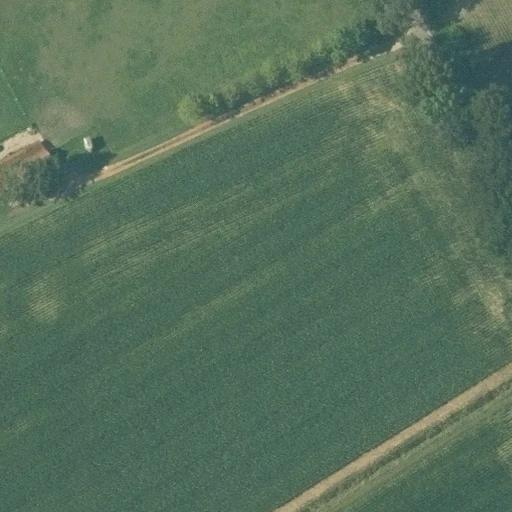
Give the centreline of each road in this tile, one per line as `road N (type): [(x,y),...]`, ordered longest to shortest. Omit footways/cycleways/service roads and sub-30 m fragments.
road 1 (track): [(415,30),(76,188)]
road 2 (unclassified): [(399,0),(511,206)]
